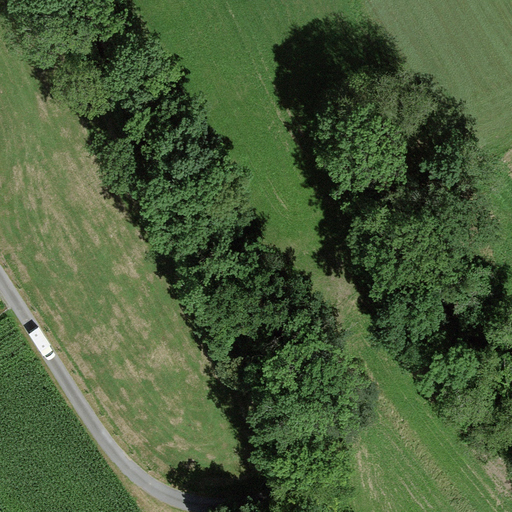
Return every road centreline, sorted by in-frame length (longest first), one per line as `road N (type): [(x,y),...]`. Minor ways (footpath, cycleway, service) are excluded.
road 1 (track): [(279,511),(291,457),(275,366),(85,0)]
road 2 (track): [(278,507),(196,503),(146,484),(92,432),(0,268)]
